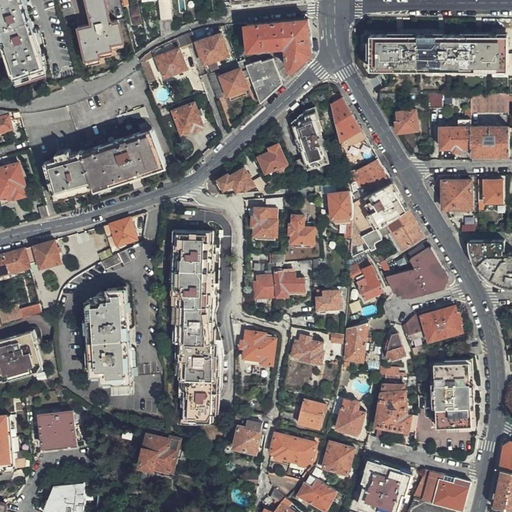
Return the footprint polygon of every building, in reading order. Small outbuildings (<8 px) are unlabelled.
[(0,0),(0,29),(2,37),(0,37),(0,43),(9,72),(11,71),(13,79),(45,69),(42,60),(43,59),(34,28),(33,27),(32,27),(29,28),(23,9),(26,8),(23,0),(0,0)] [(120,39),(115,19),(109,21),(103,0),(85,0),(90,23),(76,27),(79,40),(83,58),(97,55),(96,50),(108,47),(107,42),(120,39)] [(158,2),(161,36),(168,32),(174,29),(170,0),(158,2)] [(141,24),(140,6),(132,7),(134,25),(141,24)] [(29,28),(32,27),(26,8),(23,9),(29,28)] [(283,52),(287,74),(293,74),(312,56),(308,20),(291,22),(293,38),(283,52)] [(293,38),(291,22),(242,27),(244,55),(283,52),(293,38)] [(189,33),(183,35),(187,45),(193,43),(189,33)] [(222,34),(195,43),(203,67),(230,57),(222,34)] [(498,69),(505,34),(481,34),(475,34),(437,34),(396,34),(392,34),(366,34),(367,69),(377,69),(498,69)] [(182,50),(188,47),(187,45),(183,35),(173,39),(175,46),(180,44),(182,50)] [(161,71),(164,80),(188,71),(180,48),(153,57),(159,72),(161,71)] [(145,71),(149,80),(156,78),(149,59),(152,57),(150,52),(140,59),(143,67),(145,71)] [(260,104),(282,84),(273,59),(262,63),(262,60),(246,65),(250,77),(260,104)] [(244,60),(231,65),(233,70),(217,76),(225,96),(226,99),(230,98),(231,100),(246,94),(245,91),(249,89),(245,79),(250,77),(246,65),(244,60)] [(209,65),(211,72),(219,69),(217,63),(209,65)] [(223,96),(215,73),(208,75),(216,99),(223,96)] [(326,90),(329,100),(340,95),(337,91),(329,89),(326,90)] [(380,93),(380,100),(398,100),(399,92),(387,93),(380,93)] [(442,93),(429,93),(429,108),(442,108),(442,93)] [(340,95),(329,100),(346,167),(354,162),(348,151),(367,140),(357,124),(340,95)] [(200,109),(198,110),(195,102),(171,111),(180,136),(195,131),(195,133),(204,130),(203,128),(204,127),(201,116),(203,116),(200,109)] [(304,113),(315,110),(314,106),(304,108),(304,110),(295,112),(295,115),(288,117),(290,125),(297,123),(296,119),(305,117),(304,113)] [(420,127),(417,108),(398,110),(399,119),(397,120),(399,130),(420,127)] [(442,147),(472,147),(471,126),(471,109),(466,109),(467,119),(460,119),(459,126),(442,127),(442,147)] [(0,130),(13,127),(9,111),(0,110),(0,130)] [(317,119),(315,110),(304,113),(305,117),(296,119),(297,123),(290,125),(299,161),(318,156),(315,143),(317,143),(315,132),(317,131),(315,119),(317,119)] [(472,155),(473,156),(510,155),(510,147),(510,125),(471,126),(472,147),(472,155)] [(84,151),(94,184),(167,161),(157,128),(146,132),(145,130),(137,133),(137,134),(126,138),(125,136),(118,138),(118,140),(104,144),(104,142),(96,145),(96,147),(84,151)] [(374,151),(367,140),(348,151),(354,162),(374,151)] [(287,165),(278,142),(268,146),(270,150),(258,155),(267,174),(287,165)] [(79,188),(94,184),(84,151),(72,154),(70,149),(56,154),(57,159),(44,163),(51,183),(54,195),(79,188)] [(352,193),(353,197),(388,175),(374,151),(354,162),(346,167),(351,185),(352,193)] [(318,156),(299,161),(301,167),(319,161),(318,156)] [(15,193),(16,196),(26,194),(24,185),(26,184),(20,163),(0,168),(0,195),(0,197),(15,193)] [(254,184),(244,167),(230,176),(228,174),(218,180),(224,190),(234,185),(237,190),(244,186),(246,188),(254,184)] [(388,175),(353,197),(357,222),(360,221),(362,227),(382,214),(404,201),(396,187),(388,175)] [(270,190),(263,177),(256,181),(260,191),(270,190)] [(472,207),(472,180),(444,180),(444,208),(472,207)] [(504,203),(503,180),(485,180),(485,202),(485,203),(504,203)] [(357,222),(353,197),(352,193),(331,196),(335,225),(357,222)] [(284,197),(266,198),(266,208),(279,208),(284,209),(284,197)] [(390,228),(391,230),(402,248),(425,234),(413,215),(404,201),(382,214),(390,228)] [(49,215),(46,205),(39,207),(42,217),(49,215)] [(279,208),(266,208),(256,207),(256,216),(254,216),(254,226),(256,225),(256,235),(257,235),(275,236),(277,236),(279,208)] [(382,232),(390,228),(382,214),(362,227),(366,235),(373,249),(379,246),(377,243),(379,242),(379,241),(380,239),(379,237),(384,235),(382,232)] [(314,227),(314,222),(304,222),(304,215),(294,215),(294,224),(292,224),(292,235),(294,236),(294,244),(296,244),(296,247),(305,248),(305,244),(316,244),(316,227),(314,227)] [(137,238),(131,217),(110,224),(117,245),(137,238)] [(360,221),(357,222),(357,226),(355,240),(366,235),(362,227),(360,221)] [(211,269),(212,254),(214,254),(215,244),(212,243),(212,233),(179,232),(179,244),(177,244),(174,287),(175,287),(175,294),(177,295),(177,306),(178,306),(176,330),(178,330),(178,341),(181,342),(180,353),(182,353),(181,375),(180,375),(177,411),(179,411),(179,423),(217,426),(220,422),(219,413),(214,412),(217,376),(215,376),(216,355),(214,354),(215,341),(213,340),(214,319),(211,318),(212,306),(209,306),(210,293),(212,292),(213,269),(211,269)] [(479,232),(463,232),(464,239),(471,239),(473,256),(479,267),(486,276),(489,278),(496,282),(502,285),(511,287),(511,286),(511,252),(509,253),(508,255),(505,255),(503,254),(503,249),(506,249),(506,232),(479,232)] [(27,248),(31,264),(41,261),(43,267),(62,261),(56,239),(27,248)] [(393,275),(387,264),(384,259),(379,262),(394,292),(397,291),(398,293),(402,292),(403,294),(407,293),(408,298),(444,288),(450,276),(447,271),(444,272),(437,260),(429,247),(411,258),(415,265),(411,270),(393,275)] [(6,253),(11,272),(32,266),(31,264),(27,248),(6,253)] [(123,250),(115,255),(107,259),(112,267),(127,259),(123,250)] [(0,275),(11,272),(6,253),(0,254),(0,275)] [(277,262),(287,262),(286,253),(272,254),(272,262),(277,262)] [(352,270),(350,285),(355,283),(356,291),(360,289),(365,300),(384,292),(372,267),(371,267),(369,262),(352,270)] [(277,271),(277,274),(277,297),(288,297),(288,292),(306,291),(306,279),(296,279),(296,274),(284,274),(284,270),(277,271)] [(277,297),(277,274),(259,274),(258,281),(256,281),(255,296),(267,296),(267,298),(277,297)] [(162,374),(157,358),(131,359),(130,346),(129,346),(128,337),(128,330),(129,330),(127,310),(125,310),(123,288),(108,289),(108,294),(97,295),(97,300),(88,301),(93,360),(86,361),(87,375),(103,374),(104,381),(114,381),(115,390),(131,389),(131,381),(133,381),(133,376),(162,374)] [(342,308),(341,291),(334,291),(333,290),(319,290),(319,309),(320,309),(321,313),(329,313),(330,309),(342,308)] [(42,302),(21,309),(23,317),(42,312),(45,311),(42,302)] [(23,317),(21,309),(20,305),(0,310),(0,311),(4,323),(23,317)] [(464,330),(461,323),(463,323),(460,312),(458,312),(457,305),(422,315),(430,341),(464,330)] [(417,313),(407,325),(410,334),(423,330),(418,313),(417,313)] [(361,362),(368,324),(349,330),(344,359),(361,362)] [(37,329),(21,334),(23,341),(0,347),(0,354),(0,356),(0,371),(10,369),(10,371),(46,360),(42,348),(37,329)] [(248,330),(246,344),(246,350),(244,359),(248,360),(263,362),(273,363),(276,338),(266,336),(266,332),(248,330)] [(332,342),(344,344),(345,335),(333,333),(332,342)] [(406,355),(399,333),(394,335),(391,345),(389,345),(388,350),(390,351),(388,356),(390,360),(406,355)] [(0,347),(23,341),(21,334),(0,339),(0,356),(0,354),(0,347)] [(300,337),(299,343),(298,347),(295,347),(293,357),(301,358),(301,360),(322,364),(324,352),(320,351),(322,343),(310,341),(310,338),(300,337)] [(10,369),(0,371),(0,377),(11,375),(12,376),(47,366),(46,360),(10,371),(10,369)] [(472,392),(470,362),(435,364),(438,426),(473,424),(472,392)] [(407,415),(404,387),(382,385),(377,425),(391,427),(408,429),(410,416),(407,415)] [(320,429),(327,405),(306,399),(299,422),(320,429)] [(363,424),(366,411),(342,406),(337,430),(359,435),(362,430),(363,424)] [(79,446),(73,409),(40,414),(46,452),(79,446)] [(251,413),(250,419),(264,423),(266,415),(251,413)] [(0,464),(15,464),(14,459),(10,414),(0,415),(0,464)] [(250,419),(249,422),(249,425),(244,424),(244,427),(240,426),(236,447),(258,452),(264,423),(250,419)] [(225,422),(223,433),(235,435),(237,423),(234,422),(225,422)] [(145,447),(141,464),(156,467),(156,465),(174,468),(177,453),(179,446),(180,436),(168,434),(168,437),(148,433),(147,435),(144,434),(142,446),(145,447)] [(276,434),(273,451),(277,452),(277,455),(278,458),(283,459),(287,457),(287,455),(294,457),(294,460),(295,462),(301,464),(303,463),(304,460),(312,462),(316,444),(276,434)] [(511,442),(505,445),(504,449),(500,468),(511,470),(511,442)] [(352,459),(354,449),(330,443),(325,466),(348,472),(352,459)] [(26,458),(14,459),(15,464),(15,467),(26,466),(26,458)] [(405,485),(407,481),(409,481),(411,473),(369,460),(366,467),(368,468),(366,472),(365,472),(362,479),(366,482),(360,499),(378,511),(395,511),(402,495),(404,495),(407,486),(405,485)] [(156,467),(141,464),(141,469),(173,475),(174,468),(156,465),(156,467)] [(511,509),(511,470),(500,468),(498,478),(493,505),(503,508),(511,509)] [(406,511),(460,511),(461,509),(463,509),(469,489),(470,481),(427,469),(426,471),(418,485),(427,488),(424,498),(414,495),(406,511)] [(335,489),(307,475),(297,495),(325,509),(335,489)] [(52,484),(43,511),(85,511),(85,508),(84,508),(84,500),(85,501),(82,479),(52,484)] [(274,487),(271,497),(280,504),(283,497),(274,487)] [(0,511),(6,511),(8,503),(0,501),(0,511)]
